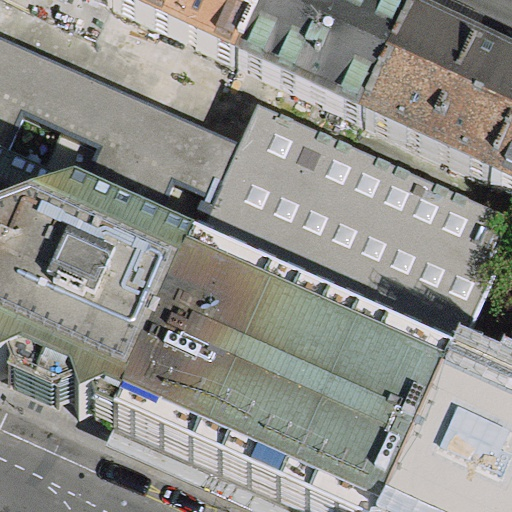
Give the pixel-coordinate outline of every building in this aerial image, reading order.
[(91,0),(116,11),(121,0),(63,0),(69,3),(70,0),(91,0)] [(241,71),(274,0),(121,0),(116,11),(241,71)] [(368,132),(413,36),(354,8),(337,0),(274,0),(241,71),(368,132)] [(494,190),(511,153),(511,81),(484,68),(413,36),(368,132),(494,190)] [(192,264),(241,156),(0,49),(0,175),(74,210),(192,264)] [(241,156),(192,264),(454,381),(501,277),(490,271),(508,231),(259,119),(241,156)] [(511,198),(511,153),(494,190),(511,198)] [(0,235),(74,210),(0,175),(0,235)] [(121,429),(192,264),(74,210),(0,235),(0,382),(8,379),(19,403),(53,419),(76,410),(82,422),(96,417),(121,429)] [(278,511),(392,511),(454,381),(192,264),(121,429),(117,438),(252,500),(278,511)] [(511,511),(511,408),(454,381),(392,511),(511,511)]
